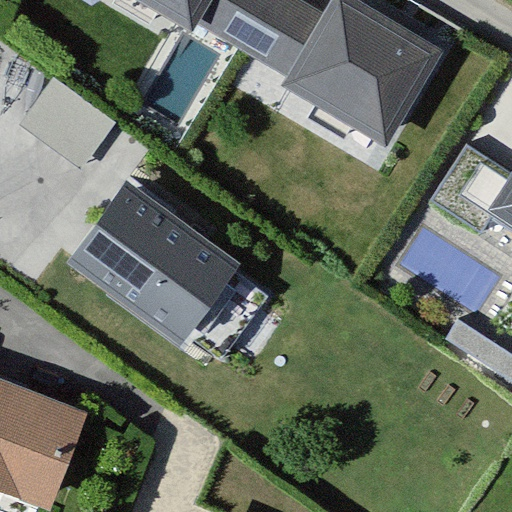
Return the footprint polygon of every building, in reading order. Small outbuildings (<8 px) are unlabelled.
[(140,0),(193,32),(211,0),(140,0)] [(449,47),(364,0),(322,0),(271,93),(388,158),(449,47)] [(142,164),(74,117),(6,213),(75,261),(142,164)] [(511,181),(493,210),(511,222),(511,181)] [(0,490),(50,506),(83,404),(0,377),(0,490)]
